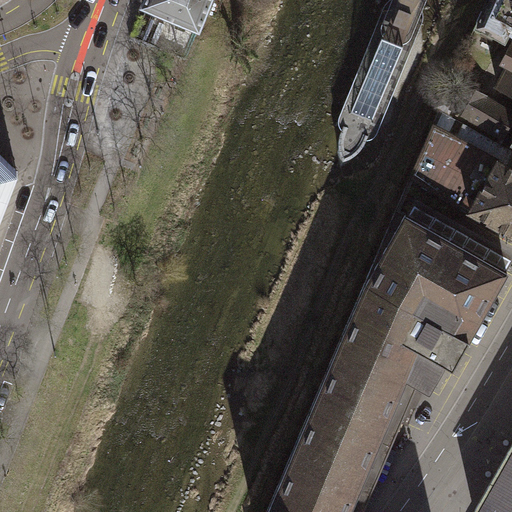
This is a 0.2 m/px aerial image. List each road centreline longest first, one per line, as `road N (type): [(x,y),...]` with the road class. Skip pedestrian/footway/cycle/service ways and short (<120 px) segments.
road 1 (tertiary): [(0,344),(41,231),(84,46)]
road 2 (tertiary): [(511,338),(400,511)]
